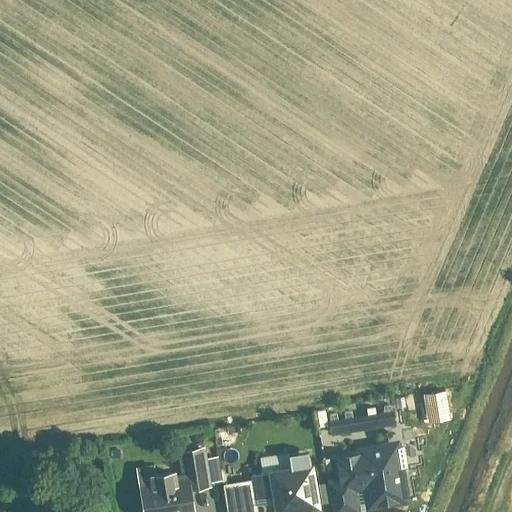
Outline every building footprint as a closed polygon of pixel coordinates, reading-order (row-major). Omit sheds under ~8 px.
[(395,413),(331,424),(333,434),(396,423),(395,413)] [(329,478),(335,511),(353,511),(360,511),(356,489),(367,487),(371,508),(409,501),(398,440),(334,452),(339,476),(329,478)] [(191,460),(195,485),(224,481),(220,455),(191,460)] [(256,474),(260,497),(273,495),(275,511),(324,511),(316,459),(271,467),(269,472),(256,474)] [(141,479),(145,511),(195,511),(190,472),(141,479)] [(226,482),(230,511),(258,511),(253,478),(226,482)] [(58,511),(55,495),(24,500),(26,511),(58,511)]
